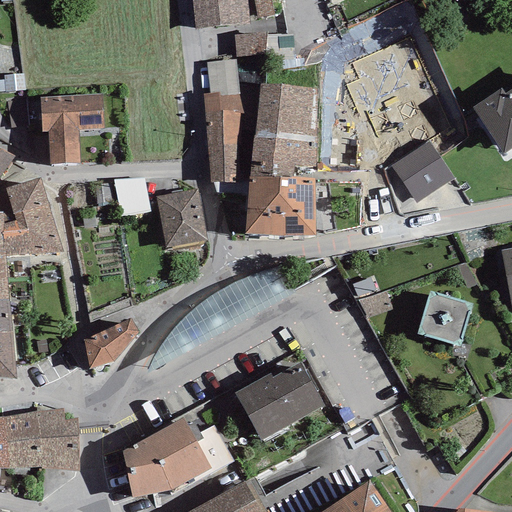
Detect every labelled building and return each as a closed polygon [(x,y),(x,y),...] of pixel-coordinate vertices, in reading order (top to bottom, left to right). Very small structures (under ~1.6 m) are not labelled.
[(191,0),(194,30),(249,25),(247,0),(191,0)] [(270,0),(253,0),(257,18),(273,15),(270,0)] [(267,32),(234,36),(236,57),(265,53),(267,32)] [(236,60),(206,63),(209,94),(219,93),(219,96),(239,93),(236,60)] [(22,74),(3,75),(3,80),(4,92),(24,91),(22,74)] [(317,88),(260,83),(254,135),(317,140),(317,88)] [(511,88),(505,93),(502,88),(472,107),(502,154),(511,148),(511,88)] [(209,94),(202,94),(210,183),(248,183),(249,176),(253,141),(239,93),(219,96),(219,93),(209,94)] [(102,95),(40,98),(42,132),(47,132),(49,165),(80,164),(78,130),(104,129),(102,95)] [(24,100),(7,102),(10,128),(27,126),(24,100)] [(317,140),(254,135),(253,141),(249,176),(293,178),(294,166),(315,167),(317,140)] [(428,141),(390,166),(415,204),(453,179),(428,141)] [(0,176),(14,156),(0,148),(0,176)] [(293,178),(249,176),(248,183),(245,235),(315,236),(315,179),(293,178)] [(40,179),(5,188),(13,211),(2,212),(2,250),(4,250),(5,257),(62,252),(40,179)] [(144,179),(113,179),(120,217),(150,211),(144,179)] [(197,189),(155,197),(165,248),(207,240),(197,189)] [(511,248),(501,250),(510,301),(511,312),(511,248)] [(2,250),(0,249),(0,298),(8,298),(5,257),(4,250),(2,250)] [(159,349),(148,374),(296,296),(279,269),(254,275),(229,287),(206,300),(184,320),(159,349)] [(472,303),(429,291),(417,335),(460,347),(472,303)] [(8,298),(0,298),(0,333),(13,333),(8,298)] [(130,318),(83,340),(89,370),(113,362),(139,333),(130,318)] [(13,333),(0,333),(0,378),(16,379),(13,333)] [(236,397),(260,440),(324,406),(300,363),(272,378),(270,374),(234,393),(236,397)] [(63,408),(37,412),(41,467),(42,469),(79,471),(77,418),(64,421),(63,408)] [(41,467),(37,412),(3,417),(5,442),(8,469),(41,467)] [(183,419),(122,451),(131,498),(168,491),(171,496),(233,462),(213,426),(199,433),(202,439),(196,442),(188,427),(183,419)] [(196,442),(202,439),(199,433),(194,424),(188,427),(196,442)] [(5,442),(0,442),(0,469),(8,469),(5,442)] [(389,511),(369,480),(320,511),(389,511)] [(245,481),(188,511),(266,511),(249,481),(246,483),(245,481)]
